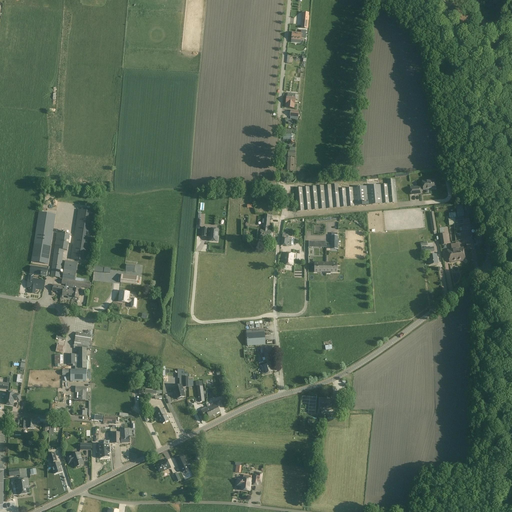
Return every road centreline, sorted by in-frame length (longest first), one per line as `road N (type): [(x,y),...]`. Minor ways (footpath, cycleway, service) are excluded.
road 1 (unclassified): [(487,263),(467,102),(439,0)]
road 2 (track): [(305,247),(300,314),(203,323),(191,309),(198,238)]
road 3 (tertiary): [(282,394),(376,353),(487,263)]
road 4 (tertiary): [(78,490),(282,394)]
road 5 (unclassified): [(299,511),(132,503),(78,490)]
road 6 (unclassified): [(282,394),(274,328),(282,216)]
